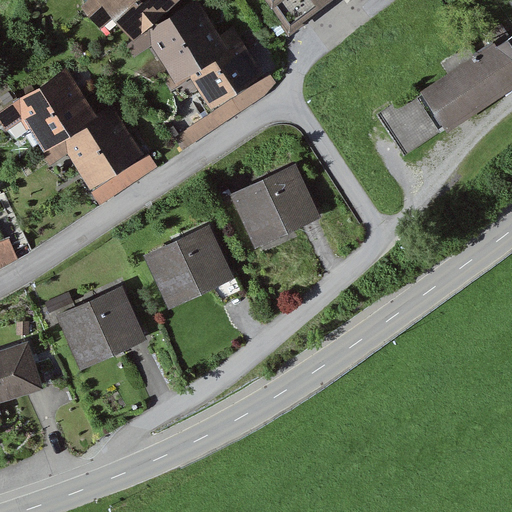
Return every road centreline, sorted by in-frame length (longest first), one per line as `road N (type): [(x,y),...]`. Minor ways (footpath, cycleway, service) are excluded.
road 1 (residential): [(131,471),(126,453),(134,435),(209,387),(387,237),(291,97),(0,284)]
road 2 (tertiary): [(131,471),(262,406),(511,230)]
